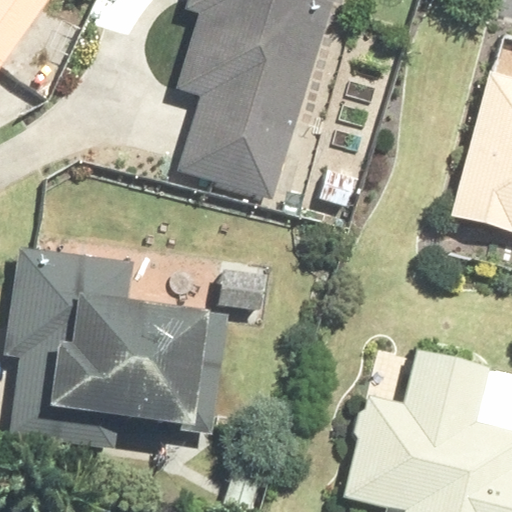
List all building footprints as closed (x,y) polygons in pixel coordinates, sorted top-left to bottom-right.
[(0,0),(0,66),(47,0),(0,0)] [(267,204),(331,0),(185,0),(181,13),(199,18),(174,97),(198,104),(175,176),(267,204)] [(511,90),(477,81),(440,226),(511,244),(511,90)] [(130,267),(14,250),(0,346),(0,357),(19,360),(8,436),(103,451),(107,425),(208,440),(226,323),(124,308),(130,267)] [(221,268),(216,312),(261,316),(265,273),(221,268)] [(369,511),(511,511),(511,438),(474,429),(487,375),(414,358),(401,410),(361,400),(336,504),(369,511)]
